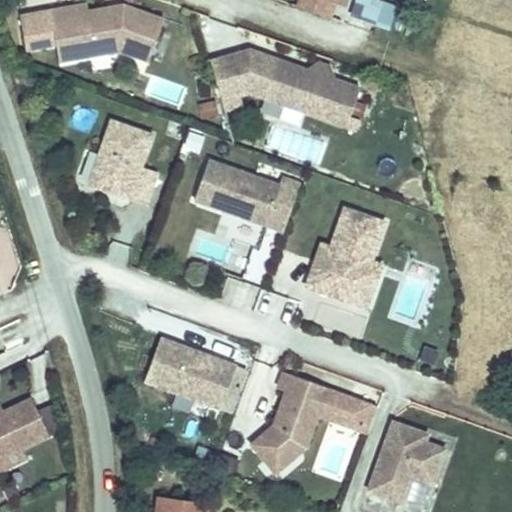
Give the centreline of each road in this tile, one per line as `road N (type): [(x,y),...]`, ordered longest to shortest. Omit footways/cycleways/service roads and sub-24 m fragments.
road 1 (residential): [(57,272),(146,286),(444,395)]
road 2 (unclassified): [(106,511),(89,373),(57,272)]
road 3 (unclassified): [(57,272),(6,121)]
